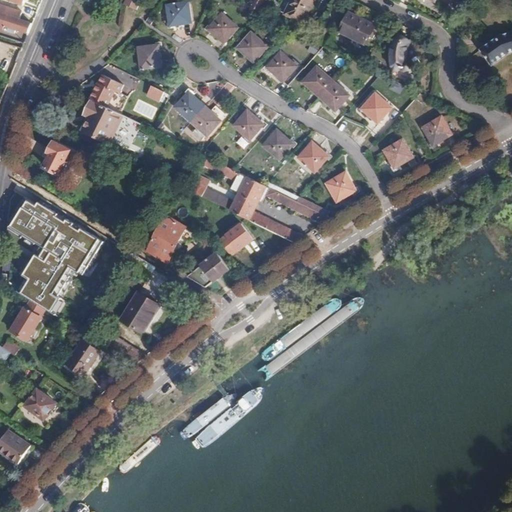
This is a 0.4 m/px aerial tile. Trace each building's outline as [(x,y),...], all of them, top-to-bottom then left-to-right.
[(256,0),(251,10),(259,14),(266,0),(256,0)] [(291,0),(285,13),(303,22),(313,0),(291,0)] [(168,5),(171,26),(192,22),(189,1),(168,5)] [(17,29),(29,33),(33,24),(33,23),(21,19),(23,11),(0,3),(0,27),(2,29),(3,26),(6,27),(5,30),(16,33),(17,29)] [(347,12),(338,31),(364,44),(374,25),(347,12)] [(223,13),(210,28),(225,43),(239,28),(223,13)] [(511,30),(499,35),(481,47),(491,64),(501,58),(508,53),(511,51),(511,30)] [(254,32),(240,48),(256,62),(270,47),(254,32)] [(403,68),(405,70),(407,71),(409,71),(411,70),(413,69),(414,67),(414,63),(413,61),(411,60),(409,59),(406,59),(405,54),(405,48),(405,39),(391,39),(390,53),(392,61),(394,71),(403,68)] [(140,49),(143,69),(164,66),(160,45),(140,49)] [(269,67),(285,81),(299,66),(283,52),(269,67)] [(319,67),(305,82),(321,97),(335,81),(319,67)] [(99,81),(91,98),(109,106),(114,95),(117,89),(99,81)] [(321,97),(337,111),(351,96),(335,81),(321,97)] [(154,86),(149,95),(162,102),(167,92),(154,86)] [(191,93),(177,109),(193,122),(207,106),(191,93)] [(363,108),(379,123),(393,108),(377,93),(363,108)] [(119,98),(114,95),(109,106),(114,108),(119,98)] [(90,115),(83,128),(109,141),(110,140),(124,146),(125,145),(130,147),(141,122),(114,108),(109,106),(91,98),(85,112),(90,115)] [(217,105),(212,111),(216,114),(221,109),(217,105)] [(207,106),(193,122),(198,127),(194,132),(203,140),(207,135),(209,136),(223,121),(216,114),(212,111),(207,106)] [(249,110),(235,126),(251,141),(266,124),(249,110)] [(424,127),(434,145),(453,134),(443,116),(424,127)] [(265,146),(282,160),(295,144),(279,130),(265,146)] [(385,150),(395,168),(415,157),(404,139),(385,150)] [(314,142),(300,158),(316,172),(330,156),(314,142)] [(52,160),(45,173),(57,180),(65,167),(71,157),(56,149),(50,159),(52,160)] [(71,157),(65,167),(68,169),(74,159),(71,157)] [(205,165),(243,183),(246,176),(234,170),(209,157),(205,165)] [(12,170),(29,180),(33,174),(16,164),(12,170)] [(418,176),(430,171),(427,165),(415,171),(418,176)] [(329,183),(339,201),(358,190),(347,172),(329,183)] [(232,211),(296,243),(304,237),(255,212),(264,194),(325,223),(333,218),(299,202),(266,186),(249,177),(236,203),(232,211)] [(19,233),(106,286),(125,255),(129,249),(20,183),(18,198),(30,205),(15,230),(19,233)] [(188,189),(201,196),(205,188),(195,183),(193,188),(189,187),(188,189)] [(224,205),(227,198),(215,193),(213,200),(224,205)] [(176,194),(168,210),(175,213),(183,197),(176,194)] [(228,199),(224,207),(232,211),(236,203),(228,199)] [(166,215),(148,250),(169,262),(187,227),(166,215)] [(222,238),(233,254),(239,249),(240,250),(255,239),(243,223),(222,238)] [(125,255),(133,260),(137,254),(129,249),(125,255)] [(219,252),(190,276),(194,278),(207,287),(231,268),(219,252)] [(42,290),(35,301),(42,305),(49,294),(42,290)] [(57,315),(72,324),(75,326),(82,315),(49,294),(42,305),(47,309),(57,315)] [(25,308),(12,331),(28,341),(36,328),(43,318),(42,317),(45,313),(47,309),(42,305),(35,301),(31,299),(26,307),(25,308)] [(135,301),(129,311),(130,311),(124,320),(144,332),(149,323),(150,324),(156,314),(135,301)] [(47,309),(45,313),(54,318),(57,315),(47,309)] [(107,336),(103,343),(110,347),(114,340),(107,336)] [(110,347),(137,364),(147,356),(116,337),(114,340),(110,347)] [(101,352),(83,341),(68,364),(84,375),(101,352)] [(0,344),(0,358),(5,362),(12,352),(0,344)] [(28,407),(42,417),(46,420),(58,403),(40,391),(28,407)] [(0,442),(0,450),(19,464),(32,445),(8,430),(0,442)] [(26,486),(13,501),(20,507),(33,493),(26,486)]
